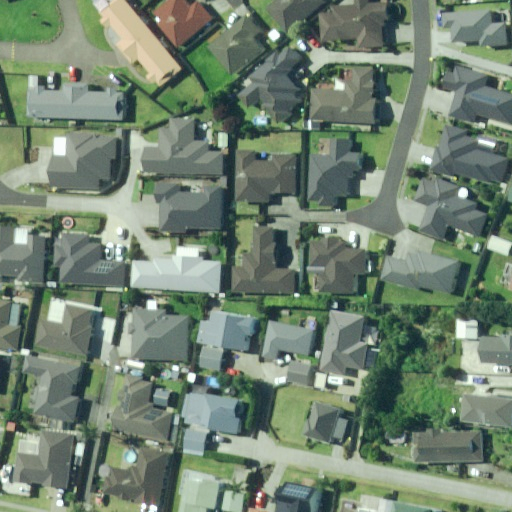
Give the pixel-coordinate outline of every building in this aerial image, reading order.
[(126,54),(154,31),(128,0),(115,0),(101,11),(106,17),(103,19),(106,22),(108,26),(110,27),(113,24),(125,39),(120,42),(118,44),(120,46),(126,54)] [(190,1),(189,0),(170,0),(168,2),(156,12),(162,20),(159,23),(179,48),(203,28),(215,18),(200,0),(199,0),(198,1),(194,5),(190,1)] [(277,0),(268,8),(289,34),(292,31),(321,7),(327,2),(328,2),(326,0),(277,0)] [(329,41),(365,38),(365,47),(390,45),(389,25),(392,25),(392,19),(397,18),(396,2),(377,3),(376,0),(362,0),(362,4),(339,5),(339,12),(326,12),(329,41)] [(263,31),(256,22),(249,14),(229,30),(223,35),(210,46),(234,75),(256,57),(265,49),(263,47),(256,38),(263,31)] [(154,31),(126,54),(134,64),(141,58),(152,73),(149,76),(151,78),(153,81),(155,83),(158,80),(163,86),(184,68),(180,63),(176,58),(154,31)] [(511,36),(499,32),(494,31),(488,54),(487,55),(511,62),(511,36)] [(307,60),(294,45),(255,79),(259,84),(243,97),(254,110),(263,102),(283,126),(293,118),(291,115),(305,104),(297,94),(303,89),(290,75),(307,60)] [(492,76),(462,66),(459,75),(452,73),(447,90),(461,94),(454,118),(477,125),(481,114),(511,123),(511,93),(488,87),(492,76)] [(317,119),(383,123),(384,98),(379,97),(379,91),(382,92),(383,82),(380,82),(381,68),(361,67),(360,81),(353,80),(353,91),(319,89),(317,119)] [(84,116),(85,82),(72,81),(71,89),(53,88),(53,84),(46,84),(43,84),(43,89),(36,88),(35,115),(84,116)] [(85,82),(84,116),(132,118),(133,90),(125,90),(126,86),(120,86),(116,86),(115,90),(96,89),(97,82),(92,82),(85,82)] [(213,121),(199,120),(176,120),(176,130),(164,130),(164,148),(150,148),(149,176),(195,176),(195,175),(227,175),(228,152),(213,152),(213,142),(213,121)] [(485,136),(449,125),(435,171),(457,178),(459,174),(493,184),(495,180),(505,183),(511,160),(511,159),(480,150),(485,136)] [(233,148),(233,132),(222,132),(222,148),(233,148)] [(73,134),(73,138),(59,137),(56,188),(104,191),(105,181),(115,181),(116,158),(121,158),(122,139),(101,138),(101,136),(73,134)] [(355,140),(336,139),(335,156),(316,155),(313,201),(324,202),(323,208),(338,209),(339,196),(352,197),(353,173),(365,174),(366,154),(354,153),(355,140)] [(261,162),(261,152),(242,152),(241,202),(274,203),(274,193),(300,194),(301,155),(278,155),(278,162),(261,162)] [(464,188),(429,175),(418,203),(433,209),(424,232),(447,240),(452,226),(482,237),(490,215),(478,210),(480,203),(462,196),(464,188)] [(183,194),(184,185),(163,184),(163,206),(165,206),(165,232),(192,233),(192,229),(225,230),(226,188),(209,188),(209,194),(183,194)] [(0,289),(6,290),(7,276),(48,279),(52,238),(34,236),(34,229),(0,225),(0,289)] [(281,228),(259,227),(258,254),(248,254),(248,268),(237,268),(237,292),(298,294),(298,270),(280,270),(281,228)] [(95,236),(69,235),(68,248),(60,248),(59,267),(66,267),(65,284),(129,287),(130,263),(105,262),(106,246),(94,245),(95,236)] [(491,247),(510,255),(511,250),(511,241),(496,236),(491,247)] [(350,241),(315,240),(314,272),(324,273),(323,293),(356,294),(357,274),(368,274),(369,251),(349,250),(350,241)] [(219,293),(224,293),(223,297),(229,297),(230,293),(225,293),(227,263),(210,262),(210,257),(206,257),(206,248),(183,247),(182,257),(160,255),(160,262),(139,261),(138,287),(213,292),(213,296),(219,297),(219,293)] [(462,261),(415,249),(412,262),(392,257),(386,281),(424,291),(425,287),(454,294),(456,288),(465,290),(470,271),(461,269),(462,261)] [(0,345),(23,349),(27,326),(14,325),(18,302),(0,298),(0,345)] [(71,323),(49,319),(43,345),(93,355),(98,328),(96,327),(100,309),(74,304),(71,323)] [(138,323),(135,323),(134,336),(138,337),(136,359),(193,361),(195,317),(171,316),(172,311),(139,309),(138,323)] [(372,317),(339,310),(327,370),(351,375),(353,366),(370,369),(375,344),(368,342),(372,317)] [(257,330),(258,321),(259,318),(256,318),(252,317),(252,318),(218,312),(217,317),(216,323),(207,321),(203,343),(228,348),(249,352),(251,336),(252,334),(256,335),(257,330)] [(461,338),(480,338),(481,318),(460,317),(459,338),(461,338)] [(320,331),(277,322),(270,357),(284,360),(286,350),(315,356),(320,331)] [(511,335),(510,336),(506,336),(506,338),(486,338),(486,339),(485,359),(485,364),(508,364),(508,366),(511,366),(511,335)] [(224,368),(227,350),(207,346),(203,367),(224,371),(224,368)] [(41,413),(81,422),(86,398),(76,396),(80,383),(84,384),(87,368),(34,356),(30,372),(50,376),(41,413)] [(315,366),(296,362),(292,382),(312,385),(315,366)] [(120,429),(174,440),(180,411),(160,408),(161,403),(157,403),(160,383),(149,381),(150,377),(133,374),(130,390),(128,390),(126,401),(129,401),(128,407),(125,406),(120,429)] [(337,377),(323,375),(321,387),(335,389),(337,377)] [(221,396),(217,395),(210,394),(209,397),(195,393),(195,395),(191,394),(185,417),(189,418),(191,418),(190,423),(241,435),(245,420),(246,415),(243,414),(245,405),(243,405),(244,401),(221,396)] [(511,398),(497,397),(471,394),(467,422),(511,427),(511,398)] [(345,411),(323,403),(309,436),(333,445),(337,436),(346,439),(352,422),(342,418),(345,411)] [(207,452),(208,451),(211,432),(191,428),(187,449),(207,452)] [(486,431),(445,432),(445,429),(432,429),(432,432),(418,433),(419,458),(419,462),(419,463),(463,462),(487,461),(487,460),(486,440),(486,431)] [(74,489),(80,434),(49,430),(46,455),(24,452),(21,483),(74,489)] [(164,507),(174,453),(148,448),(144,466),(139,466),(138,470),(119,466),(117,477),(113,476),(110,493),(126,496),(126,499),(136,501),(137,498),(142,499),(141,502),(164,507)] [(225,481),(220,479),(207,476),(205,480),(191,477),(182,511),(184,511),(209,511),(211,505),(219,507),(219,504),(225,481)] [(320,484),(316,484),(290,478),(289,483),(284,483),(283,488),(278,511),(322,511),(326,493),(320,492),(321,485),(320,484)] [(247,492),(246,492),(226,488),(222,507),(223,507),(243,511),(247,492)] [(441,511),(436,509),(436,507),(400,500),(400,496),(395,495),(394,500),(385,499),(382,510),(363,507),(362,511),(441,511)]
